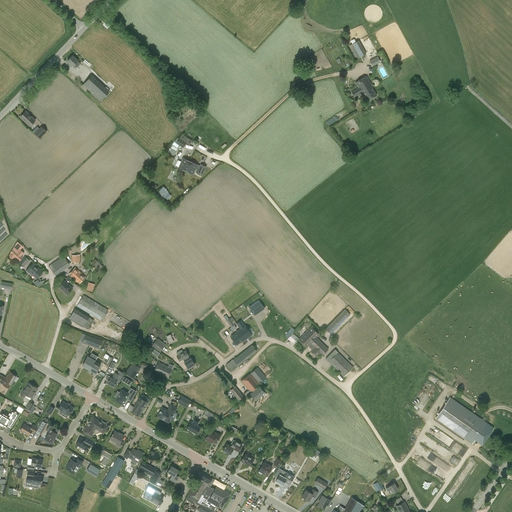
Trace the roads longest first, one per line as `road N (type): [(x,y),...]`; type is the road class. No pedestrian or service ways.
road 1 (unclassified): [(222,157),(261,187),(395,332),(343,388)]
road 2 (unclassified): [(141,425),(161,388),(205,374),(257,339),(298,352),(343,388)]
road 3 (unknown): [(222,157),(296,86),(365,68)]
road 4 (unclassified): [(343,388),(422,511)]
road 5 (unclassified): [(0,116),(84,28)]
